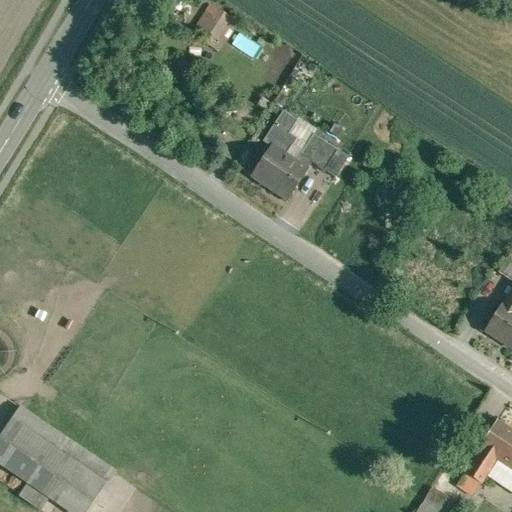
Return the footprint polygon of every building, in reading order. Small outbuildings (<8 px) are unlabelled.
[(204,31),(197,44),(216,54),(234,21),(204,5),(193,25),(204,31)] [(283,111),(263,141),(271,147),(285,156),(296,139),(289,133),(297,120),(283,111)] [(347,157),(313,135),(295,162),(305,169),(310,161),(334,177),(347,157)] [(271,147),(252,176),(287,200),(307,170),(305,169),(295,162),(285,156),(271,147)] [(511,255),(500,274),(511,281),(511,255)] [(511,293),(504,306),(503,306),(486,332),(511,349),(511,293)] [(30,435),(78,468),(57,500),(74,511),(89,511),(115,474),(39,422),(30,435)] [(30,435),(11,423),(0,438),(0,462),(57,500),(78,468),(30,435)] [(511,432),(497,423),(480,448),(483,450),(466,475),(481,485),(497,460),(511,469),(511,432)] [(481,485),(466,475),(459,487),(473,497),(481,485)]
